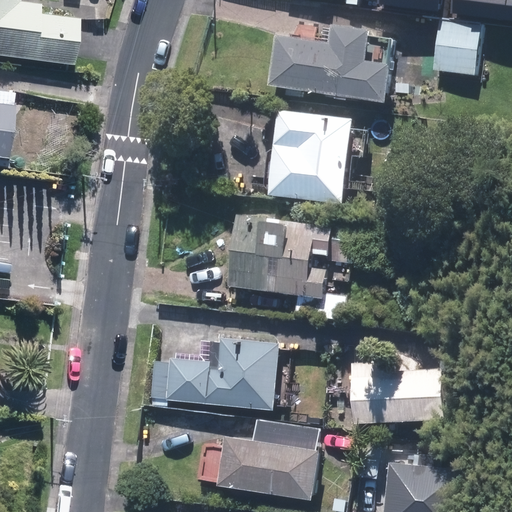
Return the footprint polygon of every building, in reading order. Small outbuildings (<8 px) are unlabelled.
[(79,19),(42,14),(43,5),(19,2),(19,0),(0,0),(0,54),(73,64),(79,19)] [(379,0),(379,3),(439,10),(440,0),(379,0)] [(511,0),(451,0),(450,13),(511,19),(511,0)] [(482,29),(441,24),(435,73),(476,78),(482,29)] [(277,39),(268,90),(387,109),(393,70),(367,66),(372,36),(333,30),(331,48),(277,39)] [(0,103),(0,157),(9,159),(16,105),(0,103)] [(345,209),(354,124),(279,115),(269,200),(345,209)] [(229,289),(324,303),(329,273),(311,271),(313,257),(330,259),(329,262),(353,266),(356,245),(331,242),(333,232),(236,218),(228,274),(232,274),(229,289)] [(169,403),(276,414),(283,348),(222,341),(222,345),(211,344),(209,364),(171,360),(171,365),(157,364),(152,406),(169,408),(169,403)] [(353,366),(355,427),(449,424),(447,373),(387,375),(386,365),(353,366)] [(227,439),(219,488),(314,504),(322,455),(318,454),(322,431),(258,421),(254,443),(227,439)] [(379,481),(384,444),(364,441),(359,478),(379,481)] [(391,465),(385,511),(462,511),(467,473),(443,470),(444,458),(416,455),(414,467),(391,465)]
